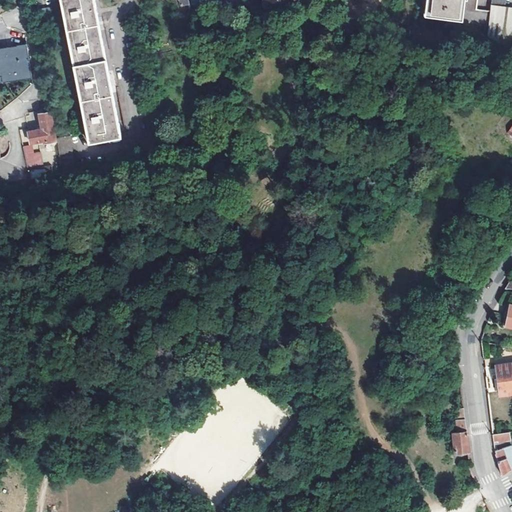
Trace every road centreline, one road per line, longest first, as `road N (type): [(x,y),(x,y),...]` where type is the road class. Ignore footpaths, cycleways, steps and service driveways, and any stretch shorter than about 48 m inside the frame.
road 1 (residential): [(511,253),(469,338),(478,435),(494,490)]
road 2 (track): [(330,0),(294,26),(227,34),(224,108)]
